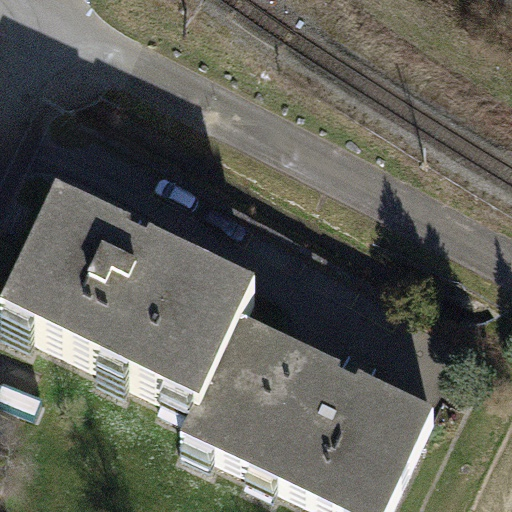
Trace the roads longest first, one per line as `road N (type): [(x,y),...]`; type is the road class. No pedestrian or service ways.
road 1 (unclassified): [(73,55),(112,52),(511,268)]
road 2 (residential): [(0,146),(31,80),(73,55)]
